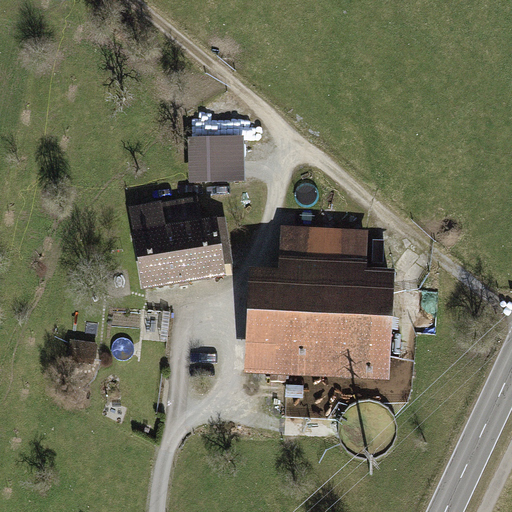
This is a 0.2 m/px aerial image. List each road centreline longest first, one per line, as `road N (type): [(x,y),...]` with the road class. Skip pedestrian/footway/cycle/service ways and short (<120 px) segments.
road 1 (track): [(127,0),(511,316)]
road 2 (track): [(158,511),(185,344),(234,290),(264,241),(292,143)]
road 3 (secondary): [(446,511),(511,369)]
